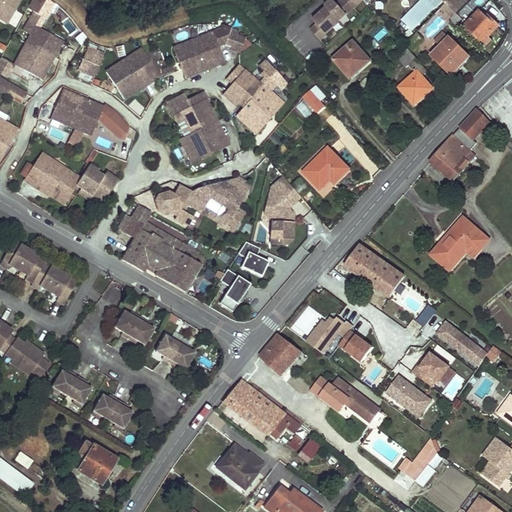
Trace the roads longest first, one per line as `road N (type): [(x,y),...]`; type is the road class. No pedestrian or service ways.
road 1 (tertiary): [(478,91),(314,269)]
road 2 (unknown): [(147,125),(64,75),(4,203)]
road 3 (residential): [(93,258),(151,159),(151,111),(177,87),(212,79)]
road 4 (tertiary): [(250,347),(129,511)]
road 5 (unknown): [(240,360),(386,486)]
road 6 (residential): [(250,347),(93,258)]
road 7 (residential): [(0,289),(59,323),(93,258)]
